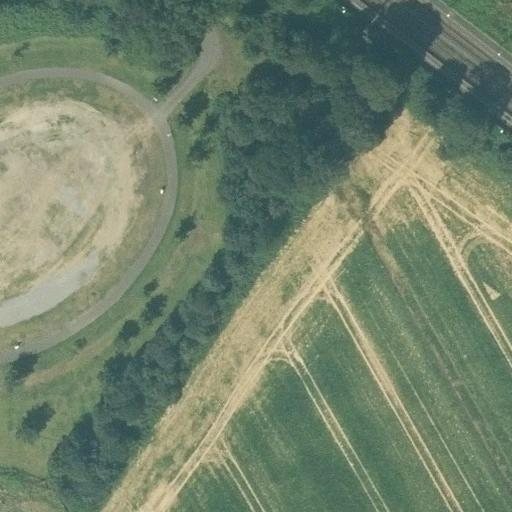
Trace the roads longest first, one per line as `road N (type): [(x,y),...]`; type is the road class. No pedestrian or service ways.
road 1 (track): [(0,79),(61,69),(122,85),(158,115),(173,169),(159,234),(119,290),(45,346),(0,359)]
road 2 (track): [(158,115),(207,53),(205,32),(179,0)]
